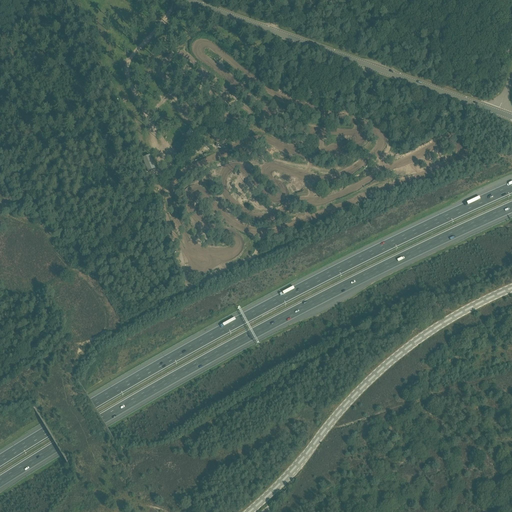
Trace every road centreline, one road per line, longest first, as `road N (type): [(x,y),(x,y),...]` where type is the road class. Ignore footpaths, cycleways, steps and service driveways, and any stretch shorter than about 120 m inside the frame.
road 1 (motorway): [(0,482),(242,339),(511,207)]
road 2 (motorway): [(511,187),(221,330),(0,461)]
road 3 (tertiary): [(511,117),(185,0)]
